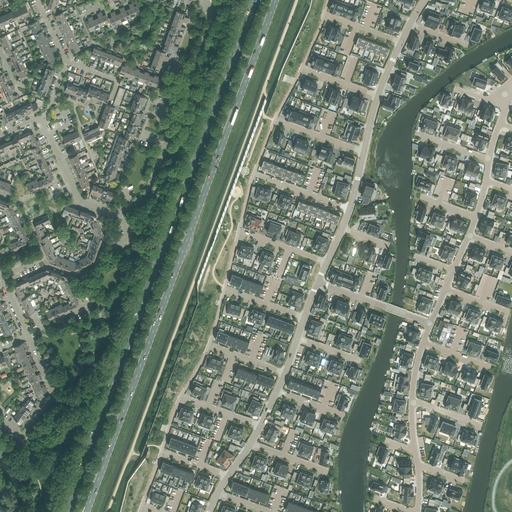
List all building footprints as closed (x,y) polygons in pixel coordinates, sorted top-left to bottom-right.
[(330,6),(329,9),(330,9),(329,10),(335,12),(339,1),(335,0),(333,0),(332,2),(331,5),(331,6),(330,6)] [(403,3),(402,7),(409,9),(410,5),(414,7),(416,1),(413,0),(404,0),(404,4),(403,3)] [(479,4),(476,10),(485,13),(486,11),(489,1),(487,0),(483,0),(482,2),(482,3),(482,4),(481,5),(479,4)] [(57,5),(48,1),(47,4),(49,4),(48,7),(52,9),(55,10),(57,5)] [(339,1),(335,12),(340,14),(344,3),(339,1)] [(485,13),(490,15),(494,16),(496,10),(493,9),(493,8),(493,7),(494,6),(494,7),(494,6),(495,3),(490,1),(489,1),(486,11),(485,13)] [(23,6),(20,7),(24,15),(29,13),(27,9),(30,7),(27,2),(22,4),(23,6)] [(133,3),(131,4),(136,15),(141,13),(137,5),(135,6),(133,3)] [(344,3),(340,14),(345,16),(349,5),(344,3)] [(130,8),(128,9),(131,17),(136,15),(131,4),(129,5),(130,8)] [(349,5),(345,16),(350,17),(350,18),(354,7),(349,5)] [(498,10),(495,16),(498,17),(498,18),(504,21),(505,20),(509,8),(505,6),(504,7),(502,6),(501,11),(498,10)] [(17,7),(15,8),(19,18),(24,15),(20,7),(18,9),(17,7)] [(124,7),(122,8),(127,19),(131,17),(128,9),(125,10),(124,7)] [(354,7),(350,18),(355,20),(357,15),(360,16),(363,8),(360,7),(359,8),(354,7)] [(13,10),(11,12),(14,20),(19,18),(15,8),(13,9),(13,10)] [(121,12),(119,13),(122,21),(127,19),(122,8),(119,9),(121,12)] [(7,11),(5,12),(9,22),(10,22),(11,22),(12,22),(14,22),(14,20),(11,12),(8,13),(7,11)] [(115,11),(112,12),(118,23),(122,21),(119,13),(116,15),(115,11)] [(177,11),(175,16),(188,20),(189,18),(184,16),(185,14),(177,11)] [(426,12),(423,17),(426,19),(425,23),(430,25),(435,13),(429,11),(428,13),(426,12)] [(4,15),(1,16),(5,25),(5,24),(6,24),(7,25),(9,24),(9,22),(5,12),(3,13),(4,15)] [(55,19),(56,21),(65,17),(63,12),(58,14),(55,15),(56,18),(55,19)] [(101,12),(99,13),(104,24),(109,22),(106,14),(103,15),(101,12)] [(118,23),(112,12),(110,13),(112,17),(109,18),(113,26),(118,23)] [(99,17),(96,19),(100,26),(104,24),(99,13),(97,14),(99,17)] [(389,15),(387,21),(400,25),(399,25),(401,20),(397,18),(398,15),(392,13),(391,16),(389,15)] [(435,13),(430,25),(436,27),(437,23),(440,24),(442,18),(440,17),(440,15),(435,13)] [(92,16),(90,17),(95,28),(100,26),(96,19),(94,20),(92,16)] [(58,22),(60,25),(67,21),(65,17),(56,21),(57,23),(58,22)] [(95,28),(90,17),(88,18),(89,22),(87,23),(90,31),(95,28)] [(448,20),(445,27),(449,28),(449,29),(448,32),(449,33),(452,35),(453,34),(457,24),(458,24),(459,21),(453,19),(452,22),(448,20)] [(29,24),(32,29),(40,26),(38,21),(38,20),(37,21),(29,24)] [(173,20),(171,25),(185,30),(185,28),(181,26),(182,23),(173,20)] [(59,28),(60,30),(69,26),(67,21),(60,25),(61,27),(59,28)] [(387,21),(385,26),(387,27),(386,31),(392,33),(393,29),(398,31),(400,25),(387,21)] [(472,23),(470,31),(473,32),(470,38),(473,39),(478,41),(479,39),(480,40),(482,35),(480,35),(482,30),(475,27),(476,24),(472,23)] [(457,24),(453,34),(454,35),(454,34),(459,36),(460,33),(461,32),(464,33),(466,27),(458,24),(457,24)] [(32,29),(34,34),(42,30),(40,26),(32,29)] [(63,32),(64,34),(72,31),(69,26),(60,30),(61,32),(63,32)] [(325,29),(323,35),(325,36),(324,39),(330,41),(330,40),(335,28),(329,26),(328,28),(328,30),(325,29)] [(335,28),(330,40),(336,42),(337,40),(339,41),(342,35),(339,34),(339,33),(340,30),(335,28)] [(34,34),(36,39),(44,35),(42,30),(34,34)] [(170,30),(168,35),(181,40),(182,37),(177,36),(178,33),(170,30)] [(63,37),(65,40),(74,35),(72,31),(64,34),(65,37),(63,37)] [(0,40),(1,43),(10,39),(7,34),(0,37),(0,40)] [(36,39),(39,44),(47,40),(44,35),(36,39)] [(67,41),(68,43),(76,40),(74,35),(65,40),(66,42),(67,41)] [(412,35),(408,49),(413,51),(415,47),(417,48),(420,43),(417,42),(418,37),(412,35)] [(361,47),(364,39),(358,37),(355,45),(361,47)] [(1,48),(2,49),(12,44),(10,39),(1,43),(3,46),(2,46),(1,48)] [(166,39),(164,44),(178,49),(178,47),(174,45),(175,43),(166,39)] [(366,49),(369,41),(364,39),(361,47),(366,49)] [(39,44),(41,49),(49,45),(47,40),(39,44)] [(68,47),(69,49),(78,45),(76,40),(68,43),(69,46),(68,47)] [(424,49),(423,52),(429,55),(430,52),(434,54),(436,48),(432,47),(432,45),(433,42),(432,42),(430,41),(431,41),(430,41),(429,41),(429,40),(429,41),(427,40),(427,41),(427,42),(426,42),(426,43),(427,43),(425,46),(424,49)] [(371,51),(374,42),(369,41),(366,49),(371,51)] [(376,53),(379,44),(374,42),(371,51),(376,53)] [(6,53),(14,49),(12,44),(2,49),(2,50),(4,51),(4,50),(6,53)] [(178,49),(164,44),(163,49),(171,52),(172,50),(177,51),(178,49)] [(381,55),(384,46),(379,44),(376,53),(381,55)] [(41,49),(43,54),(51,50),(49,45),(41,49)] [(78,45),(69,49),(70,51),(71,50),(73,53),(80,49),(78,45)] [(389,48),(384,46),(381,55),(386,56),(389,48)] [(91,55),(96,57),(99,48),(97,47),(97,49),(94,48),(91,55)] [(439,48),(437,55),(443,57),(442,59),(450,61),(452,58),(454,58),(455,54),(453,54),(455,50),(447,47),(445,51),(439,48)] [(9,54),(10,57),(19,53),(16,48),(14,49),(6,53),(7,55),(9,54)] [(157,49),(155,54),(169,59),(169,57),(165,55),(166,52),(157,49)] [(45,59),(47,58),(53,55),(51,50),(43,54),(45,59)] [(101,59),(106,61),(109,51),(107,50),(106,52),(104,51),(101,59)] [(7,62),(8,64),(21,58),(19,53),(10,57),(12,60),(7,62)] [(312,53),(310,59),(312,60),(311,65),(316,67),(320,56),(315,54),(312,53)] [(110,63),(115,64),(119,55),(116,54),(116,56),(113,55),(110,63)] [(48,63),(46,66),(53,69),(55,64),(54,61),(56,60),(53,55),(47,58),(49,63),(48,63)] [(320,56),(316,67),(321,69),(325,58),(320,56)] [(13,64),(15,67),(23,63),(21,58),(8,64),(9,66),(13,64)] [(325,58),(321,69),(326,71),(329,62),(330,62),(330,60),(325,58)] [(154,59),(152,64),(165,68),(166,66),(161,64),(162,62),(154,59)] [(406,66),(412,68),(411,70),(415,72),(416,70),(417,70),(420,71),(422,66),(419,64),(420,62),(414,59),(414,60),(414,59),(413,62),(409,61),(408,63),(407,63),(406,66)] [(329,62),(326,71),(331,72),(331,73),(334,64),(330,62),(329,62)] [(499,80),(505,75),(500,70),(503,68),(497,62),(495,64),(496,66),(491,71),(499,80)] [(12,72),(13,74),(25,68),(23,63),(15,67),(16,70),(12,72)] [(119,73),(124,75),(128,65),(126,64),(125,66),(122,65),(119,73)] [(165,68),(152,64),(150,69),(158,72),(159,69),(164,71),(165,68)] [(334,64),(331,73),(336,75),(338,69),(341,71),(343,65),(340,64),(339,66),(334,64)] [(366,68),(364,74),(376,78),(376,77),(377,77),(378,74),(378,73),(375,72),(374,71),(375,67),(370,65),(368,69),(366,68)] [(46,66),(45,72),(53,75),(55,69),(53,69),(46,66)] [(25,68),(13,74),(14,76),(18,74),(19,77),(28,73),(25,68)] [(129,77),(134,78),(137,69),(135,68),(135,69),(132,68),(129,77)] [(139,80),(144,82),(147,72),(145,71),(144,73),(142,72),(139,80)] [(45,72),(43,77),(51,80),(53,75),(45,72)] [(400,75),(396,74),(396,76),(395,76),(393,80),(404,84),(406,78),(406,77),(407,74),(401,72),(400,75)] [(364,74),(362,80),(364,80),(363,83),(369,85),(370,82),(371,83),(374,84),(376,78),(364,74)] [(148,84),(153,85),(157,76),(154,75),(154,76),(151,75),(148,84)] [(491,79),(488,78),(487,80),(475,76),(472,84),(484,88),(486,84),(489,85),(491,79)] [(0,81),(0,87),(7,84),(6,81),(10,79),(9,77),(0,81)] [(43,77),(41,82),(49,85),(51,80),(43,77)] [(300,81),(298,87),(302,89),(301,91),(306,93),(311,81),(306,79),(305,81),(304,83),(300,81)] [(404,84),(393,80),(392,85),(391,87),(395,89),(394,92),(400,94),(401,91),(402,91),(404,84)] [(311,81),(306,93),(314,97),(318,89),(315,88),(316,87),(317,84),(311,81)] [(41,82),(39,87),(47,90),(49,85),(41,82)] [(64,92),(70,94),(73,85),(68,83),(67,86),(64,92)] [(0,87),(0,89),(1,92),(14,87),(13,85),(9,87),(7,84),(0,87)] [(87,95),(92,97),(96,86),(90,84),(88,91),(87,95)] [(78,87),(73,85),(70,94),(75,95),(78,87)] [(92,97),(97,99),(100,90),(101,88),(96,86),(92,97)] [(1,92),(4,97),(12,94),(11,91),(15,89),(14,87),(1,92)] [(47,90),(39,87),(37,92),(45,95),(47,90)] [(75,95),(80,97),(83,89),(78,87),(75,95)] [(325,91),(323,97),(326,98),(324,101),(330,103),(335,90),(329,88),(328,91),(328,92),(325,91)] [(85,99),(87,95),(88,91),(83,89),(80,97),(85,99)] [(97,99),(102,101),(105,92),(100,90),(97,99)] [(335,90),(330,103),(336,105),(337,102),(340,103),(342,97),(339,96),(340,95),(341,92),(335,90)] [(105,92),(102,101),(107,103),(110,94),(105,92)] [(442,100),(440,106),(447,108),(448,105),(451,106),(453,100),(450,99),(451,96),(449,96),(449,95),(448,95),(448,94),(448,95),(446,94),(445,94),(444,93),(443,96),(442,95),(441,99),(442,100)] [(12,94),(4,97),(6,102),(19,97),(18,94),(13,96),(12,94)] [(136,94),(134,99),(143,102),(145,97),(136,94)] [(382,102),(381,105),(382,105),(381,106),(392,110),(394,105),(398,107),(401,99),(390,95),(388,100),(384,99),(383,102),(382,102)] [(345,98),(342,106),(346,107),(349,108),(348,112),(352,114),(354,110),(359,98),(358,98),(353,96),(352,99),(351,100),(349,99),(345,98)] [(359,98),(354,110),(360,112),(361,110),(365,112),(367,105),(363,104),(363,103),(364,100),(363,99),(364,99),(360,97),(360,98),(359,98)] [(36,103),(32,105),(31,105),(35,112),(40,109),(39,107),(41,106),(43,101),(37,98),(36,102),(36,103)] [(457,103),(455,109),(458,110),(458,111),(464,113),(464,112),(468,100),(464,98),(464,100),(462,99),(460,104),(457,103)] [(134,99),(132,104),(141,107),(143,102),(134,99)] [(468,100),(464,112),(472,115),(475,109),(472,108),(473,103),(472,103),(472,101),(468,100)] [(31,103),(26,106),(31,116),(32,115),(32,114),(32,113),(35,112),(31,105),(32,105),(31,103)] [(107,104),(105,109),(113,112),(114,109),(116,110),(118,108),(119,106),(113,104),(113,106),(107,104)] [(130,109),(135,111),(139,112),(141,107),(132,104),(130,109)] [(478,110),(476,116),(479,117),(479,118),(485,120),(489,108),(488,108),(489,107),(483,105),(481,111),(478,110)] [(26,106),(21,108),(25,116),(28,115),(28,116),(29,116),(31,116),(26,106)] [(286,106),(284,112),(287,113),(285,118),(290,120),(293,111),(294,111),(294,109),(289,107),(286,106)] [(489,108),(485,120),(491,122),(492,119),(494,116),(493,116),(495,109),(490,107),(490,108),(489,108)] [(21,108),(16,110),(21,120),(22,120),(22,118),(22,117),(25,116),(21,108)] [(105,109),(103,114),(111,117),(113,112),(105,109)] [(16,110),(11,112),(15,121),(18,119),(18,120),(20,121),(21,120),(16,110)] [(298,113),(295,121),(300,123),(304,112),(299,110),(298,112),(298,113)] [(135,111),(133,116),(141,119),(143,113),(139,112),(135,111)] [(293,111),(290,120),(295,121),(298,113),(298,112),(294,111),(293,111)] [(15,121),(11,112),(6,115),(11,125),(12,124),(13,123),(12,122),(15,121)] [(304,112),(300,123),(305,125),(309,114),(304,112)] [(103,114),(101,119),(109,123),(111,117),(103,114)] [(309,114),(305,125),(311,127),(313,122),(315,123),(317,117),(315,116),(309,114)] [(133,116),(131,121),(139,124),(141,119),(133,116)] [(423,116),(420,122),(423,123),(421,129),(425,131),(425,130),(427,131),(432,118),(426,116),(426,117),(423,116)] [(432,118),(427,131),(431,133),(432,132),(434,132),(436,127),(439,129),(441,123),(438,122),(438,121),(432,118)] [(109,123),(101,119),(99,125),(101,126),(107,128),(109,123)] [(348,123),(346,129),(359,134),(360,129),(361,127),(353,124),(354,121),(348,119),(347,122),(348,123)] [(131,121),(129,126),(137,129),(139,124),(131,121)] [(448,123),(443,136),(448,138),(450,138),(454,126),(448,123)] [(129,126),(127,131),(136,134),(137,129),(129,126)] [(454,126),(450,138),(451,139),(456,141),(461,128),(454,126)] [(98,127),(93,129),(97,137),(102,135),(99,130),(98,127)] [(90,131),(88,131),(92,140),(97,137),(93,129),(90,131)] [(342,135),(341,138),(347,140),(348,137),(356,140),(356,138),(357,138),(359,134),(346,129),(343,136),(342,135)] [(78,130),(73,132),(76,141),(82,138),(78,130)] [(127,131),(124,130),(123,133),(124,133),(123,135),(134,139),(135,136),(136,137),(137,134),(136,134),(127,131)] [(88,131),(86,132),(83,134),(87,142),(92,140),(88,131)] [(278,131),(274,144),(280,146),(281,143),(284,144),(285,138),(283,137),(283,136),(284,133),(283,133),(283,132),(279,131),(279,132),(278,131)] [(474,134),(473,137),(474,138),(486,142),(486,141),(487,141),(489,136),(486,135),(487,133),(482,131),(482,133),(476,132),(475,134),(474,134)] [(16,136),(17,138),(19,143),(20,143),(27,140),(28,142),(30,141),(33,148),(34,148),(39,146),(41,145),(38,140),(36,141),(33,133),(31,134),(30,132),(22,135),(21,133),(16,136)] [(73,132),(68,135),(72,143),(76,141),(73,132)] [(72,143),(68,135),(63,137),(65,143),(66,145),(72,143)] [(126,144),(128,145),(129,143),(127,142),(128,139),(117,135),(115,140),(126,144)] [(17,138),(12,140),(16,148),(21,145),(20,143),(19,143),(17,138)] [(293,141),(291,147),(293,148),(293,150),(298,152),(303,140),(297,138),(296,141),(295,142),(293,141)] [(474,138),(472,143),(484,148),(484,146),(485,146),(486,143),(486,142),(474,138)] [(12,140),(7,142),(12,152),(17,149),(16,148),(12,140)] [(113,145),(125,149),(126,144),(115,140),(113,145)] [(303,140),(298,152),(304,154),(305,152),(307,153),(309,147),(307,146),(307,145),(308,142),(303,140)] [(2,144),(7,154),(12,152),(7,142),(2,144)] [(111,150),(124,155),(125,153),(123,152),(125,149),(113,145),(111,150)] [(418,149),(416,155),(425,158),(425,159),(429,148),(428,147),(428,146),(425,145),(424,146),(423,145),(421,150),(418,149)] [(41,151),(39,146),(34,148),(33,148),(31,149),(33,154),(41,151)] [(317,150),(315,155),(323,158),(324,158),(327,148),(322,146),(321,149),(320,151),(317,150)] [(425,158),(424,159),(430,162),(435,149),(430,147),(429,148),(425,159),(425,158)] [(323,158),(322,161),(332,164),(335,156),(331,154),(332,153),(333,150),(327,148),(324,158),(323,158)] [(124,155),(111,150),(110,155),(112,156),(121,159),(122,156),(123,157),(124,155)] [(43,155),(41,151),(33,154),(36,159),(43,155)] [(69,158),(71,163),(79,159),(77,154),(69,158)] [(446,155),(442,166),(448,169),(448,167),(452,156),(448,154),(448,155),(446,155)] [(46,160),(43,155),(36,159),(38,164),(46,160)] [(339,158),(337,163),(341,165),(342,163),(346,165),(346,163),(349,164),(348,166),(351,167),(352,165),(353,165),(354,159),(355,159),(354,159),(345,155),(343,159),(342,159),(340,158),(339,158)] [(112,156),(110,161),(119,164),(121,159),(112,156)] [(452,156),(448,167),(454,169),(457,159),(455,158),(456,157),(452,156)] [(71,163),(73,168),(82,164),(79,159),(71,163)] [(48,165),(46,160),(38,164),(40,169),(43,168),(42,168),(48,165)] [(106,165),(109,167),(117,170),(118,167),(120,167),(121,165),(119,164),(110,161),(108,160),(106,165)] [(264,160),(261,168),(266,170),(269,162),(264,160)] [(269,162),(266,170),(271,172),(274,164),(269,162)] [(469,163),(464,174),(470,177),(471,176),(470,176),(475,164),(471,162),(470,163),(469,163)] [(50,164),(48,165),(42,168),(43,168),(46,175),(43,176),(45,178),(38,182),(37,182),(40,187),(39,187),(40,189),(46,187),(45,185),(52,181),(51,179),(54,178),(50,171),(52,170),(50,164)] [(73,168),(76,173),(84,169),(82,164),(73,168)] [(274,164),(271,172),(276,174),(279,166),(274,164)] [(475,164),(470,176),(471,176),(476,178),(480,167),(478,166),(479,165),(475,164)] [(279,166),(276,174),(281,176),(284,167),(279,166)] [(109,167),(107,172),(115,175),(117,170),(109,167)] [(284,167),(281,176),(286,178),(289,169),(284,167)] [(494,168),(494,175),(500,176),(499,177),(503,177),(504,176),(507,177),(508,170),(506,170),(494,168)] [(76,173),(78,178),(86,174),(84,169),(76,173)] [(289,169),(286,178),(291,180),(294,171),(289,169)] [(294,171),(291,180),(296,181),(299,173),(294,171)] [(115,175),(107,172),(105,177),(113,180),(115,175)] [(299,173),(296,181),(302,183),(305,175),(299,173)] [(78,178),(80,183),(87,179),(87,180),(89,179),(86,174),(78,178)] [(418,175),(416,181),(418,182),(416,187),(421,189),(421,187),(430,190),(433,191),(435,185),(424,180),(425,178),(418,175)] [(35,189),(39,187),(40,187),(37,182),(38,182),(36,179),(31,182),(35,189)] [(86,190),(91,191),(93,185),(90,184),(89,184),(87,180),(87,179),(80,183),(83,188),(85,187),(86,190)] [(336,181),(335,187),(347,190),(347,187),(348,187),(349,184),(336,181)] [(6,182),(3,190),(8,192),(11,184),(6,182)] [(30,192),(35,189),(31,182),(26,184),(30,192)] [(375,185),(365,182),(361,194),(365,195),(364,197),(361,204),(364,204),(368,204),(370,199),(369,199),(370,197),(375,185)] [(90,193),(95,195),(99,187),(93,185),(91,191),(90,193)] [(265,187),(263,187),(258,185),(255,197),(262,198),(265,187)] [(95,195),(100,197),(104,189),(99,187),(95,195)] [(265,187),(262,198),(268,200),(271,189),(266,187),(266,188),(265,187)] [(335,187),(333,194),(346,197),(347,194),(346,193),(347,190),(335,187)] [(100,197),(106,199),(109,190),(104,189),(100,197)] [(109,190),(106,199),(111,201),(114,192),(109,190)] [(466,191),(465,197),(475,200),(477,194),(466,191)] [(492,203),(491,205),(497,207),(501,194),(498,193),(497,194),(495,194),(493,199),(492,199),(491,202),(492,203)] [(287,195),(284,194),(283,195),(281,194),(280,199),(277,198),(275,204),(278,205),(278,204),(283,206),(287,195)] [(501,194),(497,207),(502,210),(507,198),(505,197),(505,196),(501,194)] [(287,195),(283,206),(289,208),(288,209),(292,210),(294,204),(291,203),(293,198),(291,197),(291,196),(287,195)] [(465,197),(463,203),(464,203),(464,204),(467,205),(467,204),(474,206),(475,200),(465,197)] [(299,200),(296,209),(301,211),(304,202),(299,201),(299,200)] [(12,204),(7,202),(4,210),(5,210),(5,211),(13,208),(12,205),(12,204)] [(304,202),(301,211),(306,213),(310,204),(304,202)] [(310,204),(306,213),(312,214),(315,206),(310,204)] [(63,213),(68,215),(71,207),(66,205),(63,213)] [(315,206),(312,214),(317,216),(320,208),(315,206)] [(368,208),(360,209),(360,212),(360,213),(361,217),(364,216),(364,217),(364,216),(366,216),(366,220),(376,219),(374,219),(373,213),(376,213),(376,212),(375,212),(374,212),(374,206),(368,206),(368,208)] [(418,213),(416,219),(422,222),(422,221),(425,222),(427,216),(424,215),(426,209),(418,206),(416,212),(418,213)] [(68,215),(73,217),(76,209),(71,207),(68,215)] [(15,213),(13,208),(5,211),(7,216),(15,213)] [(320,208),(317,216),(322,218),(325,210),(320,208)] [(73,217),(78,219),(81,211),(76,209),(73,217)] [(325,210),(322,218),(327,220),(330,212),(325,210)] [(78,219),(83,221),(86,212),(81,211),(78,219)] [(429,216),(427,223),(435,226),(440,213),(436,211),(436,213),(434,212),(432,217),(429,216)] [(83,221),(88,222),(91,214),(86,212),(83,221)] [(330,212),(327,220),(332,222),(335,214),(330,212)] [(17,217),(15,213),(7,216),(10,221),(17,217)] [(440,213),(435,226),(441,228),(441,227),(444,228),(446,222),(444,221),(445,216),(444,216),(444,214),(440,213)] [(89,223),(90,224),(97,220),(96,217),(96,216),(91,214),(88,222),(89,223)] [(335,214),(332,222),(337,224),(340,215),(335,214)] [(38,240),(40,239),(46,236),(45,236),(42,229),(45,228),(43,226),(51,222),(48,215),(42,217),(43,219),(36,223),(37,225),(34,226),(38,234),(36,234),(38,240)] [(20,222),(17,217),(10,221),(12,226),(20,222)] [(259,219),(253,217),(249,228),(255,230),(259,219)] [(482,217),(481,223),(481,224),(493,228),(495,222),(482,217)] [(449,221),(447,227),(450,228),(449,230),(456,233),(457,231),(461,220),(460,220),(458,219),(457,220),(456,219),(455,219),(454,218),(453,220),(452,223),(449,221)] [(255,230),(259,232),(259,231),(261,231),(263,226),(266,227),(268,221),(265,220),(264,221),(259,219),(255,230)] [(90,224),(92,229),(100,225),(97,220),(90,224)] [(277,225),(272,223),(273,221),(270,220),(267,226),(270,227),(268,233),(274,235),(277,225)] [(461,220),(457,231),(463,233),(466,225),(467,225),(466,224),(467,223),(465,223),(465,222),(463,222),(463,221),(461,220)] [(22,227),(20,222),(12,226),(14,231),(17,230),(22,227)] [(370,224),(367,232),(377,235),(380,228),(381,225),(377,223),(376,226),(370,224)] [(480,224),(479,228),(480,228),(479,229),(485,232),(488,234),(488,233),(491,234),(493,228),(481,224),(481,225),(480,224)] [(92,229),(94,234),(102,230),(100,225),(92,229)] [(277,225),(274,235),(279,237),(282,231),(285,232),(287,226),(283,225),(283,227),(277,225)] [(24,226),(22,227),(17,230),(20,237),(17,238),(19,240),(11,244),(14,251),(20,249),(19,247),(26,243),(25,241),(28,240),(25,234),(24,232),(26,232),(24,226)] [(296,231),(291,229),(291,228),(288,227),(286,232),(289,234),(287,238),(289,239),(288,240),(292,242),(296,231)] [(94,235),(94,236),(102,238),(104,233),(103,233),(102,230),(94,234),(94,235)] [(292,242),(296,243),(296,242),(298,243),(300,238),(303,239),(305,233),(302,232),(301,233),(296,231),(292,242)] [(421,238),(417,248),(424,251),(427,243),(430,244),(434,234),(430,233),(430,235),(420,231),(418,237),(421,238)] [(40,239),(42,244),(50,240),(48,235),(45,236),(46,236),(40,239)] [(316,241),(327,246),(328,243),(327,242),(328,240),(319,235),(316,241)] [(94,236),(92,241),(100,244),(102,238),(94,236)] [(42,244),(45,249),(53,245),(50,240),(42,244)] [(314,240),(312,247),(314,248),(313,249),(317,250),(317,249),(323,252),(324,249),(325,250),(327,246),(316,241),(314,240)] [(351,256),(354,248),(351,246),(351,245),(352,242),(346,240),(342,252),(351,256)] [(92,241),(90,246),(98,249),(100,244),(92,241)] [(237,249),(235,255),(238,255),(238,256),(244,258),(248,245),(247,245),(245,244),(246,244),(241,243),(240,249),(237,249)] [(444,244),(441,249),(454,255),(456,251),(455,250),(455,249),(444,244)] [(45,249),(47,253),(55,250),(53,245),(45,249)] [(248,245),(244,258),(251,260),(251,259),(254,259),(255,253),(252,253),(254,247),(252,247),(252,246),(248,245)] [(90,246),(89,251),(97,254),(98,249),(90,246)] [(369,248),(364,246),(362,249),(362,250),(358,249),(355,257),(365,260),(369,247),(369,248)] [(470,256),(469,259),(475,261),(479,248),(478,248),(477,248),(476,247),(473,246),(471,253),(470,252),(469,256),(470,256)] [(374,261),(376,255),(373,254),(374,252),(375,249),(369,247),(365,260),(370,262),(371,260),(374,261)] [(479,248),(475,261),(481,263),(481,262),(484,263),(486,257),(483,256),(485,251),(483,250),(481,249),(479,248)] [(441,249),(439,255),(442,257),(442,258),(445,259),(446,258),(451,261),(454,255),(441,249)] [(47,253),(49,258),(57,255),(55,250),(47,253)] [(89,251),(87,256),(95,259),(97,254),(89,251)] [(258,255),(256,261),(265,264),(265,263),(269,252),(265,251),(265,252),(263,251),(261,256),(258,255)] [(269,252),(265,263),(270,265),(270,266),(273,267),(275,261),(272,260),(274,255),(272,254),(273,253),(269,252)] [(488,258),(486,264),(489,265),(488,266),(494,268),(499,255),(495,254),(494,255),(493,254),(491,259),(488,258)] [(50,262),(55,264),(58,256),(57,256),(57,255),(49,258),(50,261),(50,262)] [(387,255),(386,255),(385,257),(384,259),(381,257),(378,265),(387,269),(388,266),(389,266),(390,263),(391,259),(391,258),(392,258),(392,257),(391,257),(392,257),(391,256),(390,256),(389,256),(389,255),(389,256),(387,255)] [(499,255),(494,268),(500,270),(500,269),(503,270),(505,265),(502,263),(504,259),(502,258),(503,257),(499,255)] [(55,264),(60,266),(64,258),(58,256),(55,264)] [(86,257),(85,257),(89,265),(92,264),(93,264),(95,259),(87,256),(86,257)] [(85,257),(80,259),(84,267),(89,265),(85,257)] [(60,266),(66,268),(69,260),(64,258),(60,266)] [(80,259),(76,262),(79,269),(84,267),(80,259)] [(66,268),(71,270),(74,262),(69,260),(66,268)] [(74,262),(71,270),(76,272),(76,271),(79,269),(76,262),(75,262),(74,262)] [(303,265),(298,278),(305,281),(310,267),(303,265)] [(420,266),(416,278),(422,280),(426,268),(425,268),(420,266)] [(422,280),(421,281),(428,283),(433,270),(428,269),(426,268),(422,280)] [(48,279),(49,279),(52,271),(46,269),(46,270),(43,271),(47,279),(48,279)] [(335,282),(339,271),(334,269),(332,272),(331,274),(332,274),(331,276),(329,275),(328,278),(330,279),(330,280),(335,282)] [(460,271),(458,276),(459,276),(458,277),(469,282),(470,283),(473,277),(468,275),(469,271),(465,270),(464,273),(460,271)] [(42,281),(47,279),(43,271),(38,274),(42,281)] [(49,279),(54,281),(57,273),(52,271),(49,279)] [(340,284),(344,273),(339,271),(335,282),(340,284)] [(54,281),(59,283),(62,275),(57,273),(54,281)] [(345,285),(349,274),(344,273),(340,284),(345,285)] [(37,284),(42,281),(38,274),(33,276),(37,284)] [(232,274),(229,282),(234,284),(237,276),(232,274)] [(350,287),(354,276),(349,274),(345,285),(350,287)] [(60,283),(60,284),(68,281),(67,278),(67,277),(62,275),(59,283),(60,283)] [(24,287),(31,284),(28,278),(29,278),(28,276),(22,279),(23,281),(16,284),(17,286),(15,287),(18,295),(16,296),(19,301),(21,300),(20,300),(26,298),(26,297),(22,290),(25,289),(24,287)] [(32,286),(37,284),(33,276),(29,278),(28,278),(31,284),(32,286)] [(237,276),(234,284),(239,286),(242,278),(237,276)] [(287,276),(285,281),(299,286),(301,281),(287,276)] [(360,285),(363,277),(360,276),(359,278),(354,276),(350,287),(355,289),(357,284),(360,285)] [(457,278),(456,281),(456,283),(461,285),(461,286),(464,288),(464,287),(466,288),(469,282),(458,277),(458,278),(457,278)] [(242,278),(239,286),(245,288),(248,280),(242,278)] [(248,280),(245,288),(250,290),(253,282),(248,280)] [(60,284),(62,289),(70,285),(68,281),(60,284)] [(253,282),(250,290),(255,292),(258,283),(253,282)] [(258,283),(255,292),(260,294),(263,285),(258,283)] [(377,291),(379,292),(378,296),(384,298),(387,289),(387,288),(388,286),(382,284),(381,286),(378,285),(376,291),(377,291)] [(65,294),(67,293),(73,290),(72,290),(70,285),(62,289),(65,294)] [(69,303),(62,307),(65,312),(64,312),(65,314),(71,312),(70,310),(77,306),(76,304),(78,303),(75,296),(77,295),(74,289),(72,290),(73,290),(67,293),(71,300),(68,301),(69,303)] [(291,296),(291,297),(301,300),(302,297),(303,298),(304,294),(293,290),(291,296)] [(504,292),(499,290),(499,293),(496,292),(494,297),(497,298),(496,301),(509,306),(511,299),(502,296),(504,292)] [(321,295),(320,294),(320,295),(319,296),(319,297),(318,300),(318,301),(317,303),(317,304),(316,307),(325,310),(328,302),(324,301),(326,297),(325,296),(323,296),(323,295),(322,295),(321,295)] [(28,296),(26,297),(26,298),(20,300),(21,300),(23,305),(31,301),(28,296)] [(289,296),(287,302),(291,304),(291,305),(295,306),(296,305),(299,307),(301,304),(300,303),(301,300),(291,297),(291,296),(289,296)] [(422,296),(419,302),(431,306),(433,302),(432,302),(433,300),(422,296)] [(339,314),(343,302),(338,300),(336,304),(333,303),(330,311),(339,314)] [(450,301),(447,311),(452,313),(456,302),(452,300),(452,301),(450,301)] [(33,306),(31,301),(23,305),(25,310),(33,306)] [(225,303),(222,313),(232,316),(235,304),(229,302),(229,304),(225,303)] [(347,317),(350,309),(347,308),(349,304),(343,302),(339,314),(347,317)] [(419,302),(416,311),(422,313),(423,310),(429,313),(431,306),(419,302)] [(452,313),(451,315),(457,317),(458,316),(461,317),(463,311),(460,310),(462,305),(460,304),(460,303),(456,302),(452,313)] [(61,304),(56,307),(60,314),(64,312),(65,312),(62,307),(61,304)] [(235,304),(232,316),(242,319),(245,308),(241,307),(241,305),(235,304)] [(35,311),(33,306),(25,310),(27,315),(35,311)] [(56,307),(51,309),(55,317),(60,314),(56,307)] [(465,312),(462,318),(465,319),(465,320),(471,322),(475,309),(472,307),(471,308),(469,308),(467,313),(465,312)] [(253,308),(249,321),(255,323),(256,321),(255,321),(259,310),(253,308)] [(55,317),(51,309),(46,311),(50,319),(55,317)] [(366,311),(360,309),(358,313),(355,312),(352,320),(361,323),(366,311)] [(475,309),(471,322),(476,324),(477,323),(480,324),(482,318),(479,317),(481,312),(479,311),(479,310),(475,309)] [(259,310),(255,321),(256,321),(261,323),(260,324),(264,325),(266,320),(263,318),(265,313),(263,313),(264,312),(259,310)] [(368,321),(369,322),(369,321),(381,326),(382,326),(384,318),(385,318),(384,318),(380,316),(376,315),(372,313),(371,313),(371,314),(368,321)] [(269,315),(266,323),(271,325),(274,317),(273,317),(272,316),(269,315)] [(0,319),(0,325),(7,323),(6,320),(10,318),(9,316),(0,319)] [(490,316),(486,328),(490,330),(492,331),(492,330),(497,318),(494,317),(492,316),(492,317),(490,316)] [(274,317),(271,325),(276,327),(279,319),(279,318),(279,319),(277,318),(278,318),(277,318),(274,317)] [(497,318),(492,330),(501,333),(503,327),(500,326),(503,320),(499,318),(498,318),(497,318)] [(279,319),(276,327),(281,329),(284,321),(281,320),(282,320),(281,319),(281,320),(280,319),(279,319)] [(309,324),(309,325),(321,330),(324,324),(311,319),(309,324)] [(450,332),(453,324),(449,323),(443,320),(440,319),(437,328),(442,329),(438,339),(440,340),(443,341),(445,336),(447,331),(447,330),(450,331),(450,332)] [(284,321),(281,329),(286,331),(290,323),(289,322),(288,322),(287,322),(284,321)] [(0,325),(0,326),(2,331),(13,325),(12,323),(8,325),(7,323),(0,325)] [(290,323),(286,331),(292,333),(295,325),(292,323),(291,323),(290,323)] [(13,325),(2,331),(4,336),(16,330),(13,325)] [(308,327),(306,331),(319,336),(321,330),(309,325),(308,327)] [(410,325),(407,334),(408,335),(408,334),(413,336),(418,338),(418,337),(419,337),(420,334),(419,334),(420,332),(415,330),(416,327),(410,325)] [(218,331),(215,339),(220,341),(223,333),(218,331)] [(340,332),(336,345),(340,347),(342,347),(347,334),(340,332)] [(223,333),(220,341),(225,343),(228,334),(223,333)] [(228,334),(225,343),(230,345),(233,336),(228,334)] [(347,334),(342,347),(344,348),(343,348),(348,350),(349,346),(351,346),(352,342),(351,341),(353,337),(347,334)] [(408,335),(406,340),(409,341),(408,344),(413,345),(413,343),(416,344),(418,339),(418,338),(413,336),(408,334),(408,335)] [(233,336),(230,345),(235,346),(238,338),(233,336)] [(238,338),(235,346),(241,348),(244,340),(238,338)] [(361,338),(359,345),(362,346),(359,354),(363,355),(364,355),(367,356),(371,345),(364,342),(365,340),(361,338)] [(468,339),(465,345),(468,346),(467,351),(468,352),(468,353),(472,354),(476,341),(471,339),(471,340),(468,339)] [(244,340),(241,348),(246,350),(249,342),(244,340)] [(476,341),(472,354),(476,356),(476,355),(478,355),(480,350),(483,351),(485,345),(482,344),(482,343),(476,341)] [(13,347),(16,352),(27,347),(25,342),(13,347)] [(13,353),(15,358),(25,353),(24,351),(29,349),(27,347),(16,352),(13,353)] [(486,348),(483,355),(485,355),(492,358),(491,360),(496,362),(499,353),(486,349),(486,348)] [(273,350),(271,356),(274,357),(273,359),(274,359),(274,361),(278,362),(278,361),(279,361),(280,360),(282,360),(283,356),(282,356),(283,351),(277,349),(276,351),(273,350)] [(304,355),(301,361),(304,362),(304,363),(310,365),(314,352),(315,352),(310,350),(310,351),(308,351),(306,356),(304,355)] [(402,351),(400,357),(412,360),(412,359),(413,359),(412,358),(413,357),(414,354),(402,351)] [(314,352),(310,365),(316,367),(320,354),(314,352)] [(18,363),(20,362),(32,356),(31,354),(26,356),(25,353),(15,358),(18,363)] [(427,354),(423,366),(429,368),(430,366),(429,366),(431,361),(433,355),(429,354),(429,355),(427,354)] [(431,361),(429,366),(430,366),(435,368),(434,369),(438,370),(440,364),(437,363),(439,358),(437,358),(438,357),(433,355),(431,361)] [(20,362),(23,367),(30,363),(29,361),(33,359),(32,356),(20,362)] [(207,357),(203,367),(213,370),(213,369),(213,368),(217,359),(211,356),(210,358),(207,357)] [(400,357),(398,363),(410,366),(411,364),(411,362),(412,362),(411,362),(412,360),(400,357)] [(332,358),(327,371),(334,373),(334,372),(334,371),(338,361),(332,358)] [(217,359),(213,368),(213,369),(218,370),(218,372),(222,374),(225,366),(221,365),(223,361),(217,359)] [(338,361),(334,371),(334,372),(340,373),(339,374),(342,376),(345,370),(342,369),(344,364),(342,363),(342,362),(338,360),(338,361)] [(441,366),(439,372),(442,373),(443,372),(448,374),(452,363),(448,362),(448,363),(446,362),(444,367),(441,366)] [(23,367),(25,372),(36,366),(35,363),(31,365),(30,363),(23,367)] [(452,363),(448,374),(453,376),(453,377),(456,378),(458,372),(455,371),(457,366),(456,366),(456,365),(452,363)] [(25,372),(27,376),(34,373),(33,371),(38,369),(36,366),(25,372)] [(348,367),(345,373),(348,374),(348,376),(355,379),(357,374),(357,375),(359,371),(358,371),(359,368),(358,368),(357,368),(356,367),(355,367),(354,366),(354,367),(352,366),(351,368),(348,367)] [(238,367),(235,375),(240,377),(243,369),(241,368),(238,367)] [(461,372),(458,378),(461,379),(462,379),(467,381),(471,370),(470,369),(469,369),(468,369),(465,368),(463,373),(461,372)] [(243,369),(240,377),(245,379),(248,371),(245,370),(243,369)] [(467,381),(476,385),(478,379),(475,378),(477,372),(475,371),(473,371),(471,370),(467,381)] [(248,371),(245,379),(250,381),(253,373),(251,372),(248,371)] [(27,376),(29,381),(41,376),(40,373),(35,375),(34,373),(27,376)] [(253,373),(250,381),(256,383),(256,382),(256,381),(258,375),(258,374),(255,374),(255,373),(253,373)] [(258,375),(256,381),(256,382),(261,383),(264,375),(263,375),(262,374),(259,373),(258,374),(258,375)] [(396,374),(394,381),(408,383),(408,381),(408,380),(408,379),(408,378),(408,376),(407,376),(396,374)] [(480,376),(477,383),(489,387),(493,377),(484,374),(482,377),(480,376)] [(264,375),(261,383),(266,385),(269,377),(266,376),(265,375),(264,375)] [(29,381),(32,386),(39,383),(38,381),(42,379),(41,376),(29,381)] [(269,377),(266,385),(271,387),(272,385),(272,386),(272,385),(274,381),(274,380),(274,379),(271,378),(271,377),(271,378),(270,377),(269,377)] [(290,378),(287,387),(292,389),(295,380),(290,378)] [(194,380),(191,386),(194,387),(194,388),(193,388),(194,389),(193,389),(193,390),(191,393),(197,395),(199,391),(201,386),(202,386),(202,384),(194,380)] [(295,380),(292,389),(297,390),(300,382),(295,380)] [(394,381),(393,388),(404,390),(406,390),(406,388),(406,386),(407,386),(408,384),(408,383),(394,381)] [(300,382),(297,390),(302,392),(306,384),(300,382)] [(32,386),(34,391),(45,386),(44,383),(40,385),(39,383),(32,386)] [(420,384),(420,389),(426,390),(433,391),(434,385),(422,383),(422,384),(420,384)] [(306,384),(302,392),(307,394),(311,386),(306,384)] [(45,386),(34,391),(37,399),(43,396),(42,393),(48,391),(45,386)] [(199,391),(197,395),(197,396),(202,398),(204,395),(204,394),(205,393),(204,393),(205,392),(208,394),(210,388),(207,386),(207,388),(202,386),(201,386),(199,391)] [(311,386),(307,394),(313,396),(316,387),(311,386)] [(316,387),(313,396),(318,398),(321,389),(316,387)] [(420,389),(419,395),(425,396),(424,397),(428,398),(429,397),(432,397),(433,391),(426,390),(420,389)] [(231,395),(225,393),(226,392),(223,391),(220,397),(223,398),(221,403),(223,404),(223,405),(227,406),(231,395)] [(449,393),(445,406),(449,408),(449,407),(451,408),(453,402),(456,395),(449,393)] [(231,395),(227,406),(231,408),(231,407),(233,407),(235,402),(238,403),(240,397),(231,394),(231,395)] [(338,394),(336,400),(339,401),(337,407),(339,408),(342,409),(344,410),(345,406),(346,407),(348,402),(347,401),(348,397),(338,394)] [(453,402),(451,408),(455,410),(455,409),(457,410),(462,398),(456,395),(453,402)] [(250,404),(250,405),(261,410),(263,406),(262,405),(262,404),(258,401),(259,399),(253,396),(252,399),(253,399),(250,404)] [(468,413),(471,414),(477,416),(483,401),(482,401),(470,396),(467,404),(471,405),(469,411),(468,413)] [(29,398),(23,405),(33,413),(37,408),(32,404),(34,402),(29,398)] [(393,398),(392,404),(399,405),(406,407),(406,403),(405,402),(406,400),(402,400),(400,399),(393,398)] [(285,403),(281,414),(287,416),(290,405),(285,403)] [(249,404),(245,412),(251,415),(253,412),(257,415),(258,413),(259,413),(261,410),(250,405),(250,404),(249,404)] [(392,404),(391,410),(403,412),(404,410),(405,410),(406,407),(399,405),(392,404)] [(23,405),(20,409),(26,414),(28,412),(31,415),(33,413),(23,405)] [(287,416),(286,418),(292,420),(292,419),(295,420),(297,414),(294,413),(296,408),(295,407),(295,406),(291,405),(290,405),(287,416)] [(177,412),(175,418),(178,419),(184,421),(186,415),(188,408),(184,407),(184,408),(182,407),(180,412),(177,412)] [(186,415),(184,421),(190,423),(190,422),(193,423),(195,417),(192,416),(193,411),(191,410),(192,409),(188,408),(186,415)] [(20,409),(17,413),(27,421),(29,419),(25,416),(26,414),(20,409)] [(299,415),(297,421),(306,424),(306,422),(310,412),(309,412),(304,410),(303,413),(303,414),(302,415),(302,416),(299,415)] [(310,412),(306,422),(311,424),(311,426),(314,427),(316,421),(313,420),(313,419),(314,419),(314,418),(314,417),(315,414),(310,412)] [(27,421),(17,413),(13,417),(23,425),(27,421)] [(197,418),(195,424),(203,427),(205,421),(208,415),(207,415),(202,413),(201,417),(200,418),(200,419),(197,418)] [(205,421),(203,427),(212,430),(214,424),(211,423),(211,422),(212,422),(211,422),(212,421),(213,417),(208,415),(205,421)] [(438,420),(431,417),(430,419),(429,418),(429,417),(425,417),(425,424),(428,425),(427,427),(435,430),(438,420)] [(324,418),(320,430),(326,433),(327,432),(331,420),(327,418),(326,419),(324,418)] [(394,422),(392,428),(406,431),(406,429),(407,427),(405,426),(406,425),(400,423),(401,420),(395,419),(394,422)] [(331,420),(327,432),(336,435),(338,429),(335,428),(337,422),(333,420),(331,420)] [(448,423),(443,421),(440,429),(451,433),(449,438),(455,440),(458,430),(455,429),(456,426),(451,424),(450,424),(449,423),(448,423)] [(227,429),(225,435),(227,436),(227,437),(233,439),(235,432),(238,426),(233,424),(233,425),(231,425),(230,430),(227,429)] [(270,426),(267,431),(276,436),(281,427),(275,424),(274,428),(270,426)] [(235,432),(233,439),(239,441),(244,428),(238,426),(235,432)] [(392,428),(391,434),(395,435),(394,436),(393,439),(399,441),(400,438),(401,436),(403,436),(404,435),(405,435),(406,431),(392,428)] [(459,434),(457,441),(460,441),(461,440),(465,441),(466,442),(467,442),(469,431),(468,431),(467,431),(466,430),(463,430),(462,435),(459,434)] [(267,431),(264,437),(266,438),(264,441),(273,446),(276,442),(274,441),(276,436),(267,431)] [(466,442),(466,444),(472,446),(472,445),(475,445),(477,439),(474,438),(476,433),(473,432),(471,432),(469,431),(467,442),(466,442)] [(171,437),(168,445),(171,446),(171,447),(172,447),(173,447),(176,439),(171,437)] [(176,439),(173,447),(176,448),(178,449),(181,441),(176,439)] [(181,441),(178,449),(180,450),(183,451),(186,443),(181,441)] [(299,441),(297,446),(300,448),(298,453),(300,453),(300,454),(303,456),(308,445),(308,443),(303,441),(302,442),(299,441)] [(186,443),(183,451),(186,452),(188,453),(191,444),(186,443)] [(191,444),(188,453),(190,453),(190,454),(191,454),(194,455),(197,446),(191,444)] [(303,456),(307,457),(308,456),(310,457),(311,452),(314,453),(316,447),(313,446),(313,447),(308,445),(303,456)] [(379,447),(377,454),(379,454),(377,460),(386,463),(388,457),(385,456),(388,450),(379,447)] [(223,448),(219,454),(230,462),(231,460),(234,456),(223,448)] [(318,448),(317,454),(320,455),(319,461),(327,463),(327,459),(328,459),(329,454),(328,454),(329,450),(318,448)] [(440,452),(433,450),(429,462),(436,464),(438,460),(438,458),(442,459),(444,452),(440,451),(440,452)] [(219,454),(215,459),(227,467),(229,463),(230,462),(219,454)] [(256,455),(251,467),(257,469),(262,456),(258,455),(257,456),(256,455)] [(262,456),(257,469),(263,471),(263,470),(266,471),(268,465),(265,464),(267,459),(265,458),(265,457),(262,456)] [(407,457),(400,457),(401,467),(411,467),(410,460),(407,460),(407,457)] [(454,457),(450,469),(451,469),(451,470),(454,471),(455,471),(456,471),(457,466),(459,462),(460,460),(460,459),(454,457)] [(457,466),(456,471),(456,472),(457,473),(461,474),(463,468),(466,469),(467,468),(470,469),(471,465),(468,464),(469,463),(460,460),(459,462),(457,466)] [(160,468),(160,470),(165,472),(168,463),(167,463),(168,463),(167,463),(166,463),(163,461),(162,463),(160,468)] [(272,467),(270,473),(279,476),(283,464),(277,462),(276,465),(276,466),(276,467),(275,467),(276,467),(275,468),(272,467)] [(168,463),(165,472),(170,474),(173,465),(170,464),(169,464),(168,463)] [(283,464),(279,476),(287,479),(289,473),(286,472),(287,471),(287,470),(289,466),(283,464)] [(173,465),(170,474),(175,475),(178,467),(176,466),(173,465)] [(178,467),(175,475),(180,477),(183,469),(180,468),(178,467)] [(411,467),(401,467),(401,477),(408,477),(408,474),(411,474),(411,467)] [(183,469),(180,477),(185,479),(188,471),(187,470),(186,470),(183,469)] [(301,470),(296,483),(302,486),(307,473),(305,472),(306,472),(301,470)] [(188,471),(185,479),(191,481),(194,473),(191,472),(190,471),(190,472),(188,471)] [(307,473),(302,486),(309,488),(313,475),(309,473),(307,473)] [(194,479),(192,485),(195,486),(195,487),(200,489),(205,476),(201,474),(201,475),(199,475),(197,480),(194,479)] [(205,476),(200,489),(206,491),(206,490),(209,491),(211,485),(208,484),(210,479),(208,478),(209,477),(205,476)] [(428,488),(427,490),(433,493),(438,480),(436,480),(436,479),(436,480),(434,479),(432,478),(429,484),(427,487),(428,488)] [(318,482),(317,488),(320,489),(320,490),(328,492),(328,488),(329,488),(330,484),(329,483),(329,481),(328,481),(326,480),(325,480),(324,481),(322,480),(322,483),(318,482)] [(433,493),(432,496),(438,498),(439,495),(444,482),(441,481),(440,481),(439,481),(438,480),(433,493)] [(233,481),(230,489),(233,491),(234,491),(235,491),(239,483),(233,481)] [(373,481),(370,489),(374,491),(375,489),(384,492),(386,485),(373,481)] [(239,483),(235,491),(238,492),(239,493),(239,492),(241,493),(244,485),(239,483)] [(244,485),(241,493),(242,494),(243,494),(246,495),(249,487),(244,485)] [(400,486),(400,493),(402,493),(413,494),(413,492),(413,491),(413,489),(413,487),(412,487),(411,487),(400,486)] [(151,487),(148,497),(151,499),(151,501),(156,503),(160,493),(155,491),(155,489),(151,487)] [(249,487),(246,495),(251,497),(254,488),(249,487)] [(452,487),(449,496),(458,499),(462,490),(452,487)] [(254,488),(251,497),(256,499),(259,490),(254,488)] [(259,490),(256,499),(261,501),(264,492),(259,490)] [(264,492),(261,501),(266,503),(269,494),(264,492)] [(156,503),(162,505),(163,503),(167,504),(169,499),(165,497),(166,495),(160,493),(156,503)] [(402,493),(401,500),(404,500),(404,501),(408,502),(408,501),(410,501),(412,501),(412,499),(412,497),(413,497),(413,494),(402,493)] [(189,506),(201,510),(203,505),(199,503),(200,499),(192,497),(191,501),(192,501),(191,502),(190,506),(189,506)] [(288,501),(285,510),(286,510),(289,511),(291,511),(294,503),(288,501)] [(294,503),(291,511),(292,511),(296,511),(299,505),(294,503)]
